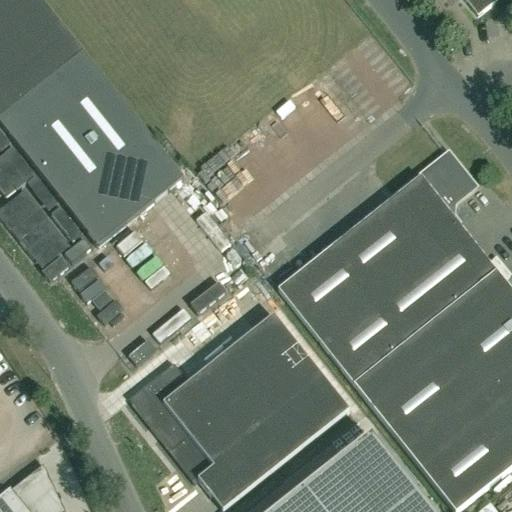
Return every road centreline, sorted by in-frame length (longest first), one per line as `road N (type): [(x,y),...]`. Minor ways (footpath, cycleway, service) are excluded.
road 1 (unclassified): [(132,511),(61,359),(0,269)]
road 2 (residential): [(267,227),(449,82)]
